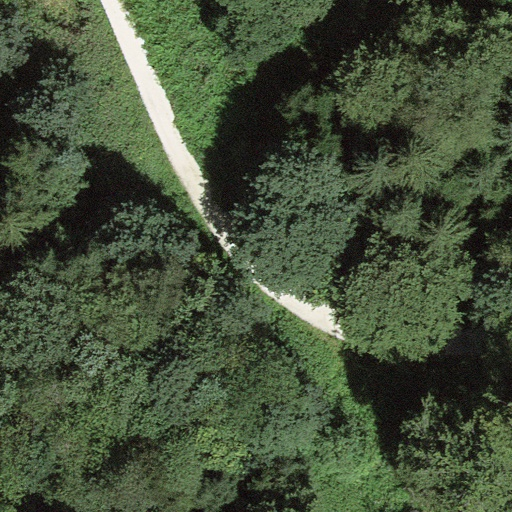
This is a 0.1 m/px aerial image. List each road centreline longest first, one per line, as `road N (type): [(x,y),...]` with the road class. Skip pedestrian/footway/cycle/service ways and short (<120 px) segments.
road 1 (track): [(110,0),(174,155),(213,225),(262,280),(329,324),(390,341),(511,333)]
road 2 (track): [(361,333),(405,511)]
